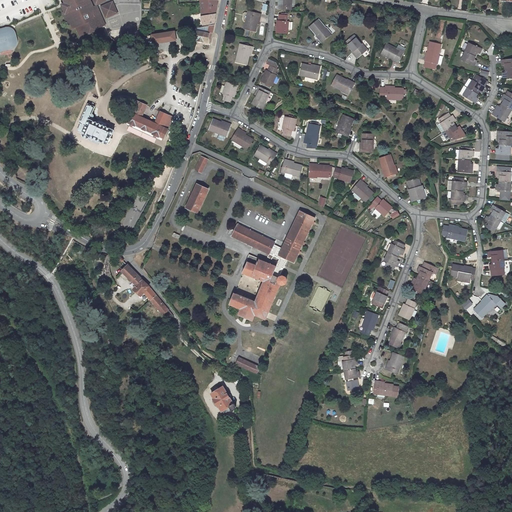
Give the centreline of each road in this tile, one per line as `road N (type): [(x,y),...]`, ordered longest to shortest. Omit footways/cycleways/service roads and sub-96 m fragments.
road 1 (residential): [(127,251),(202,349),(245,381),(253,465),(348,488)]
road 2 (secondary): [(106,511),(126,489),(126,471),(90,424),(67,315),(48,275),(0,239)]
road 3 (residential): [(234,113),(296,151),(347,156),(416,217)]
road 4 (residential): [(189,143),(328,213)]
road 5 (residential): [(416,217),(415,243),(372,362)]
road 6 (residential): [(409,72),(365,72),(268,42)]
road 7 (tertiary): [(127,251),(150,235),(189,143)]
